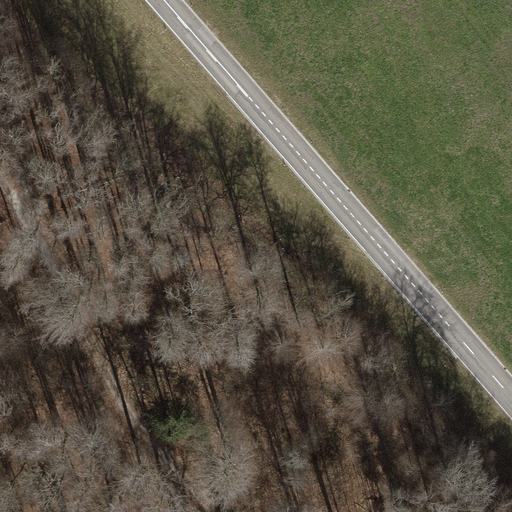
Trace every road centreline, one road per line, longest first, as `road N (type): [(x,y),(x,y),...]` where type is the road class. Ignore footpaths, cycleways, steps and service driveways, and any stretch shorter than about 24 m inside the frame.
road 1 (secondary): [(511,397),(164,0)]
road 2 (track): [(0,180),(55,261),(124,408),(190,492),(216,511)]
